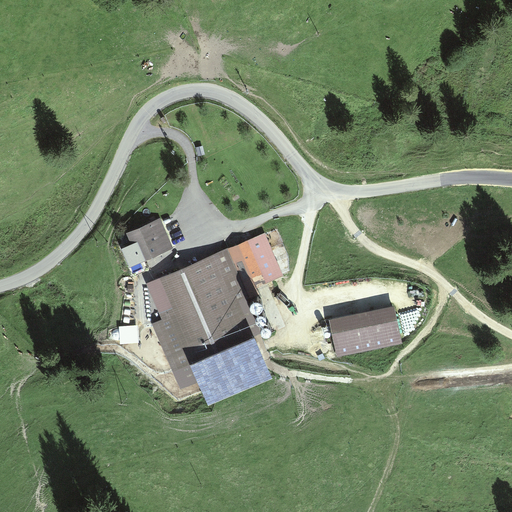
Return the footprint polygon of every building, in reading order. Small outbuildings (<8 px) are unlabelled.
[(198,156),(205,154),(203,146),(196,147),(198,156)] [(121,249),(129,268),(173,249),(160,218),(125,233),(130,245),(121,249)] [(265,233),(227,249),(248,300),(260,295),(257,287),(283,276),(265,233)] [(357,246),(315,255),(321,281),(362,272),(357,246)] [(227,249),(146,283),(161,320),(151,324),(179,390),(197,382),(207,406),(272,379),(254,336),(262,333),(248,300),(227,249)] [(394,306),(328,320),(337,358),(402,343),(394,306)] [(120,344),(139,343),(137,324),(118,326),(120,344)]
